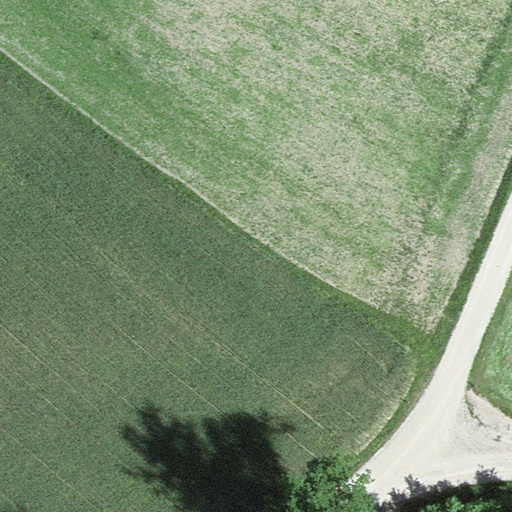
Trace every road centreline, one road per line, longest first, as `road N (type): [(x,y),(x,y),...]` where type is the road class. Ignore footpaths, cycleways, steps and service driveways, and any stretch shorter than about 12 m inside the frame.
road 1 (track): [(511,228),(426,437)]
road 2 (track): [(511,455),(426,437),(327,511)]
